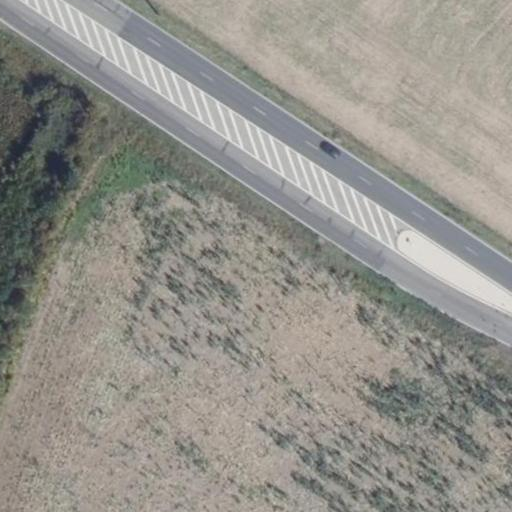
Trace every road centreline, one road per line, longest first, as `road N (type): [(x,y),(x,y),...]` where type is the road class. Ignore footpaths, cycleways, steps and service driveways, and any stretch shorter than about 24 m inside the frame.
road 1 (primary): [(0,4),(434,293),(511,335)]
road 2 (primary): [(511,278),(84,0)]
